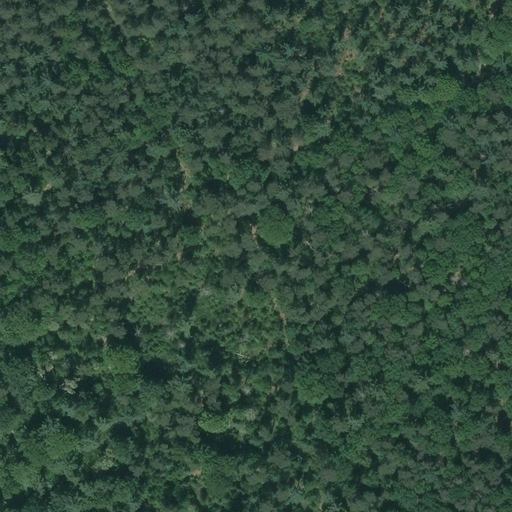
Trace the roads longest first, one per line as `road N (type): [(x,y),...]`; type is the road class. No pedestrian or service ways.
road 1 (track): [(0,265),(511,84)]
road 2 (track): [(511,373),(134,511)]
road 3 (track): [(0,377),(57,511)]
